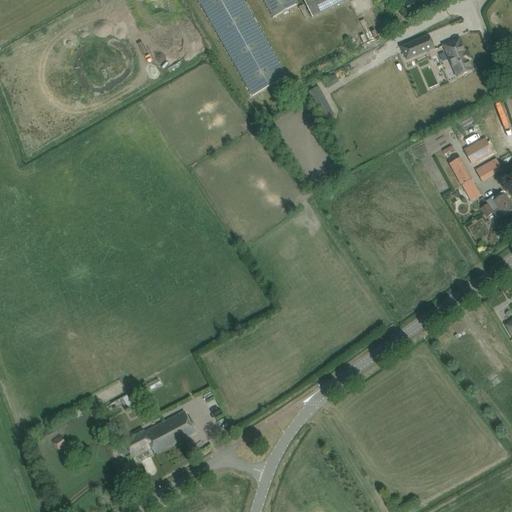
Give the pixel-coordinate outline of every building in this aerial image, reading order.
[(288,77),(244,0),(198,0),(253,97),(288,77)] [(263,0),(274,18),(297,5),(293,0),(263,0)] [(303,0),(313,18),(349,0),(348,0),(303,0)] [(409,11),(416,9),(425,5),(423,0),(414,0),(406,3),(409,11)] [(397,18),(391,22),(394,28),(401,24),(397,18)] [(429,36),(401,48),(407,60),(434,48),(429,36)] [(457,40),(444,45),(457,77),(473,70),(462,44),(460,45),(457,40)] [(339,82),(335,75),(323,82),(328,89),(339,82)] [(324,121),(331,117),(334,116),(319,86),(308,92),(324,121)] [(472,164),(484,157),(493,153),(485,139),(464,150),(472,164)] [(461,158),(449,164),(462,186),(473,179),(461,158)] [(497,160),(488,165),(476,171),(482,182),(503,170),(497,160)] [(488,205),(482,209),(487,217),(493,213),(496,217),(498,217),(502,215),(502,216),(511,210),(511,204),(505,194),(503,191),(486,202),(488,205)] [(190,423),(185,412),(128,441),(136,456),(152,447),(155,453),(195,432),(190,423)] [(116,433),(111,423),(105,426),(110,436),(116,433)] [(61,442),(64,440),(61,435),(52,441),(57,448),(59,451),(64,447),(63,445),(61,442)]
